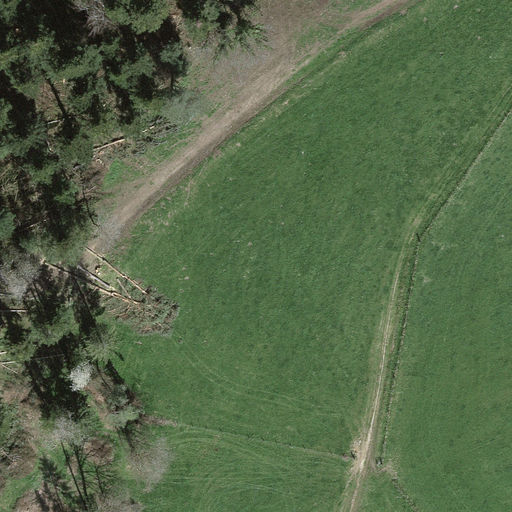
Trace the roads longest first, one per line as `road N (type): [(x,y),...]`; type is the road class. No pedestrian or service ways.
road 1 (track): [(397,292),(348,511)]
road 2 (track): [(0,293),(115,226)]
